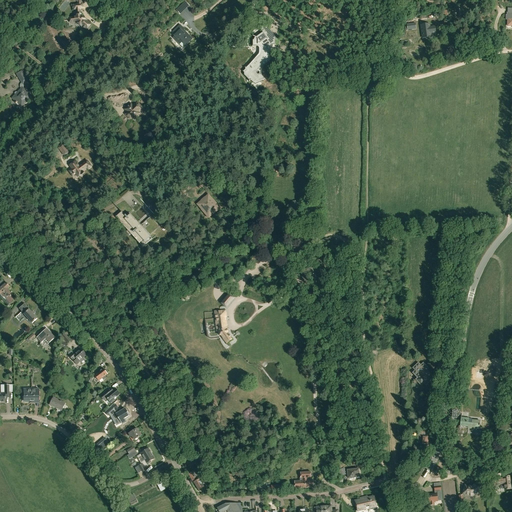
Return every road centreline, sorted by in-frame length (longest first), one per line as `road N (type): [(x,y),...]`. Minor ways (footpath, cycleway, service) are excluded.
road 1 (track): [(401,72),(376,83),(368,102),(363,253),(385,481)]
road 2 (tertiary): [(174,463),(125,377),(0,231)]
road 3 (unclassified): [(416,488),(435,455),(475,278),(511,225)]
road 4 (residential): [(200,507),(385,481),(416,488)]
road 5 (residential): [(174,463),(135,483),(116,483),(50,423),(0,417)]
